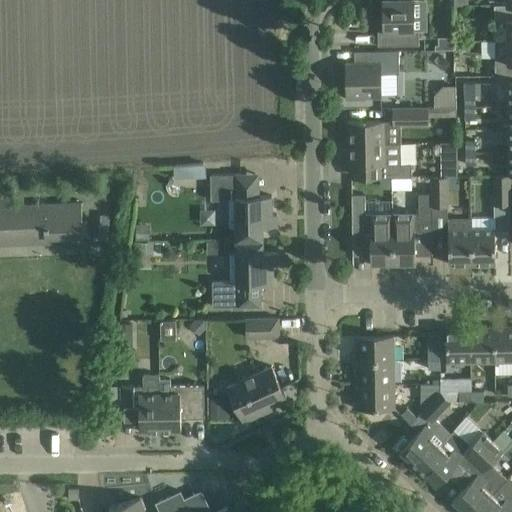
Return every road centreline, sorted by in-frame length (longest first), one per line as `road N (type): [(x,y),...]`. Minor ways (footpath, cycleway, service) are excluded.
road 1 (residential): [(314,296),(311,30),(328,0)]
road 2 (residential): [(246,460),(0,465)]
road 3 (residential): [(314,296),(511,291)]
road 4 (residential): [(314,432),(314,296)]
road 5 (residential): [(314,432),(412,511)]
